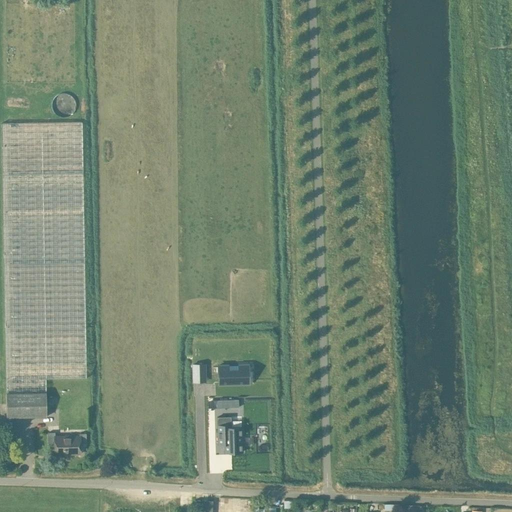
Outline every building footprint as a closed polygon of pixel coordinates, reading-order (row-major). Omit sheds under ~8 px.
[(47,8),(39,8),(39,21),(47,21),(47,8)] [(17,305),(3,306),(3,332),(17,332),(17,305)] [(52,329),(34,329),(34,368),(52,367),(52,329)] [(204,364),(193,364),(193,373),(204,372),(204,364)] [(219,365),(218,365),(219,379),(219,381),(222,381),(222,385),(247,384),(248,384),(248,370),(238,370),(238,365),(228,365),(219,365)] [(64,389),(64,382),(31,383),(31,395),(54,395),(54,393),(54,389),(56,389),(64,389)] [(225,400),(216,400),(216,408),(225,408),(225,400)] [(224,444),(224,452),(242,452),(241,427),(230,427),(230,417),(216,417),(217,444),(224,444)] [(54,445),(54,455),(80,454),(80,444),(86,444),(86,434),(79,434),(79,437),(54,437),(54,433),(47,433),(47,445),(54,445)]
